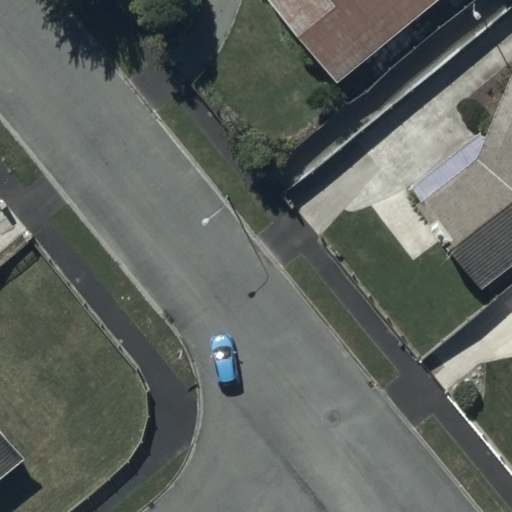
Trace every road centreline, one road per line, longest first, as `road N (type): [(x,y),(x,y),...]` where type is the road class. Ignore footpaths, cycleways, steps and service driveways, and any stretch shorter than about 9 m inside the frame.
road 1 (residential): [(0,35),(145,191),(330,413)]
road 2 (residential): [(330,413),(211,511)]
road 3 (residential): [(330,413),(412,511)]
